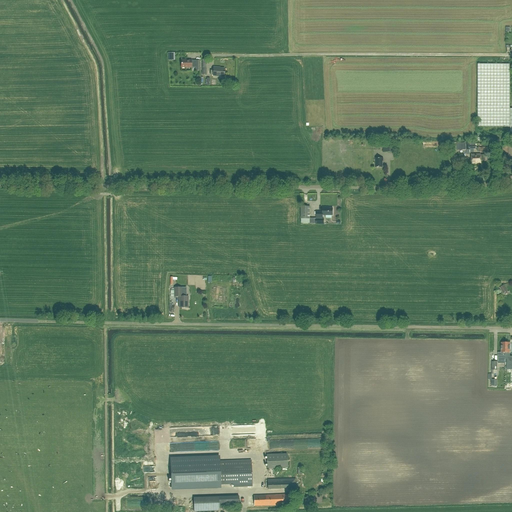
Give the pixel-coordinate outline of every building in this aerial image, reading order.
[(478,64),(478,127),(510,127),(510,64),(478,64)] [(217,68),(213,67),(213,72),(210,72),(210,75),(213,75),(213,76),(224,77),(224,69),(217,68)] [(477,145),(469,146),(469,144),(467,144),(468,153),(480,152),(480,149),(477,149),(477,145)] [(480,155),(480,154),(471,154),(472,164),(481,163),(481,161),(485,161),(485,155),(480,155)] [(310,207),(301,207),(301,219),(310,219),(310,207)] [(326,208),(322,208),(322,212),(316,212),(316,218),(323,218),(323,215),(333,215),(333,208),(326,208)] [(186,288),(174,288),(174,297),(179,297),(179,308),(188,308),(188,297),(186,297),(186,288)] [(510,343),(501,343),(501,354),(498,354),(498,364),(505,364),(505,359),(507,359),(507,369),(511,369),(511,359),(510,360),(510,343)] [(287,468),(287,454),(266,455),(267,469),(287,468)] [(252,484),(251,460),(219,461),(220,485),(252,484)] [(296,488),(296,479),(267,480),(268,489),(296,488)] [(284,495),(253,496),(254,506),(279,505),(279,504),(290,504),(290,495),(284,495)] [(239,506),(238,496),(193,498),(193,511),(196,511),(219,511),(218,507),(239,506)]
